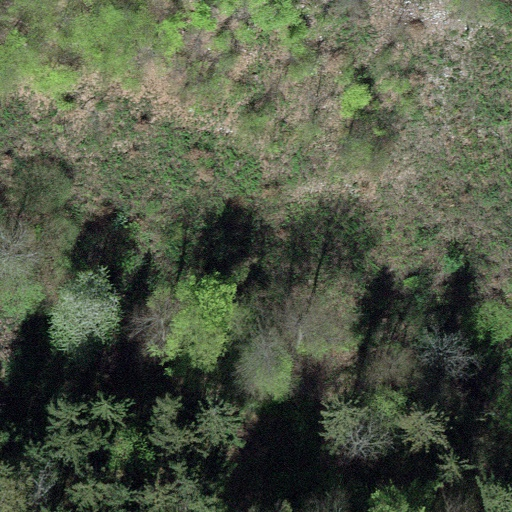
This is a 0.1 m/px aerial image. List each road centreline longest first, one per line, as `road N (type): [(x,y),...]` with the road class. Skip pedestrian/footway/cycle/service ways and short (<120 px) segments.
road 1 (track): [(511,358),(293,324),(0,201)]
road 2 (track): [(511,439),(331,418),(156,415),(0,455)]
